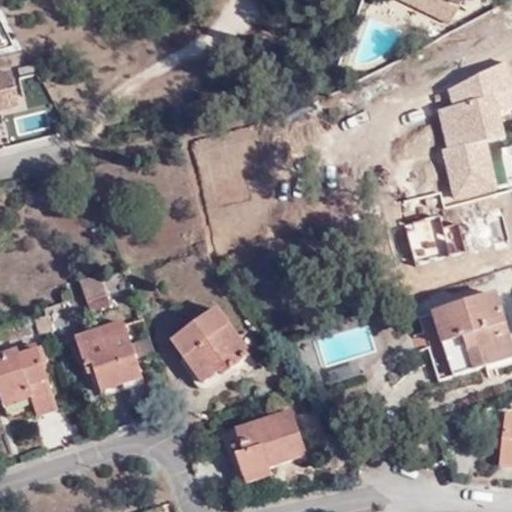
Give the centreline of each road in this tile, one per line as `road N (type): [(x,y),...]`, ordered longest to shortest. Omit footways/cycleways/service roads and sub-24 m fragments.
road 1 (residential): [(0,488),(160,435),(205,511)]
road 2 (residential): [(275,511),(407,491),(511,505)]
